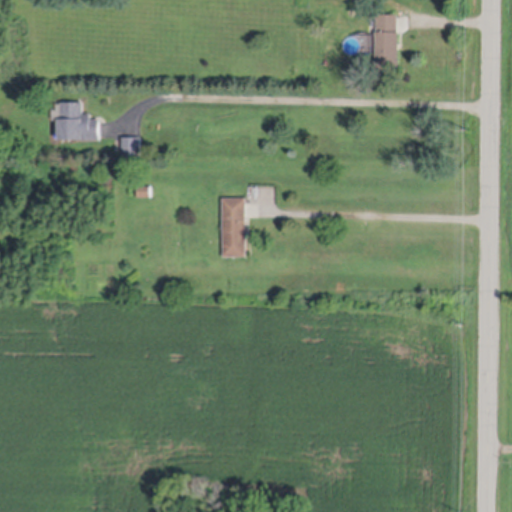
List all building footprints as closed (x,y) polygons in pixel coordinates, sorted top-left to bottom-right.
[(379,72),(378,17),(399,17),(399,35),(401,35),(401,48),(401,72),(379,72)] [(61,144),(61,123),(64,123),(64,106),(85,105),(85,117),(93,117),(93,122),(102,122),(102,143),(86,143),(86,144),(61,144)] [(124,140),(143,140),(143,159),(124,159),(124,140)] [(139,189),(152,189),(152,200),(139,200),(139,189)] [(224,201),(248,201),(249,260),(225,260),(224,201)]
